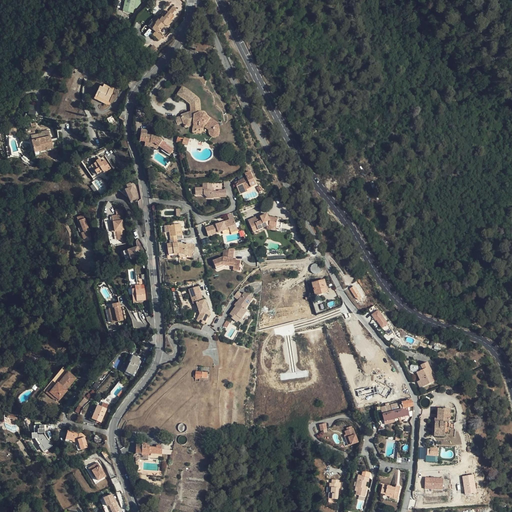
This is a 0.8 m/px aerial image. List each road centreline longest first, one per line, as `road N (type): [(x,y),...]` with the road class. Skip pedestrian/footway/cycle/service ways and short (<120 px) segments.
road 1 (residential): [(195,0),(320,251),(417,397),(412,468)]
road 2 (secondary): [(219,0),(289,140),(388,292),(424,320),(488,345),(511,389)]
road 3 (unclassified): [(190,0),(182,36),(140,82),(129,108),(157,355)]
road 4 (unknown): [(416,408),(449,395),(464,406),(470,469),(436,472),(426,449)]
road 5 (residential): [(368,439),(354,418),(309,430),(349,459),(338,511)]
road 6 (unclassified): [(157,355),(113,431),(135,511)]
